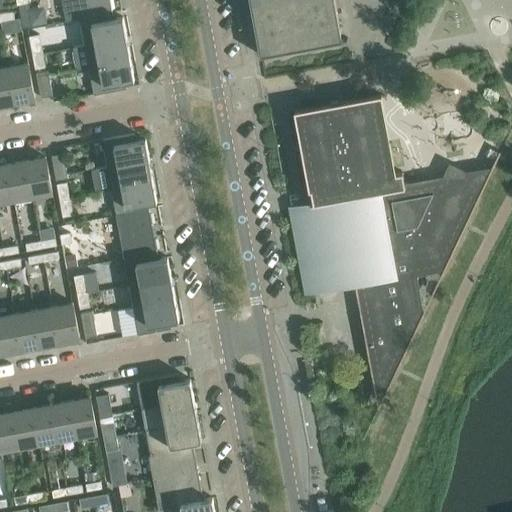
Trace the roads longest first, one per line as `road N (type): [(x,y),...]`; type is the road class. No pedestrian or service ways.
road 1 (tertiary): [(266,327),(204,0)]
road 2 (tertiary): [(180,96),(224,336)]
road 3 (residential): [(0,377),(224,336)]
road 4 (tertiary): [(299,511),(266,327)]
road 5 (residential): [(0,131),(180,96)]
road 6 (tertiary): [(224,336),(259,511)]
